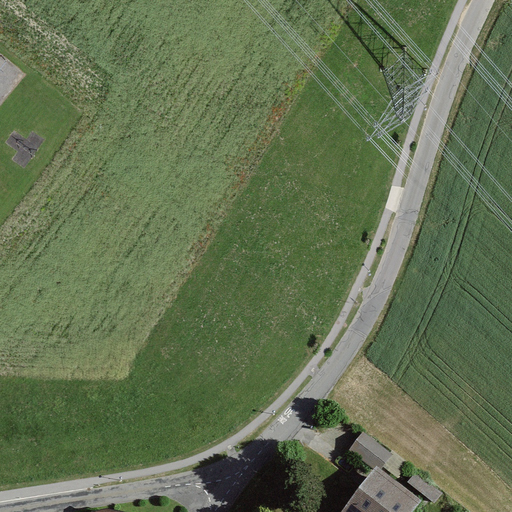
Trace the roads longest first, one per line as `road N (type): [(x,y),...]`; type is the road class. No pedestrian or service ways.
road 1 (residential): [(482,0),(372,307),(308,401),(254,459)]
road 2 (residential): [(32,511),(219,476),(254,459)]
